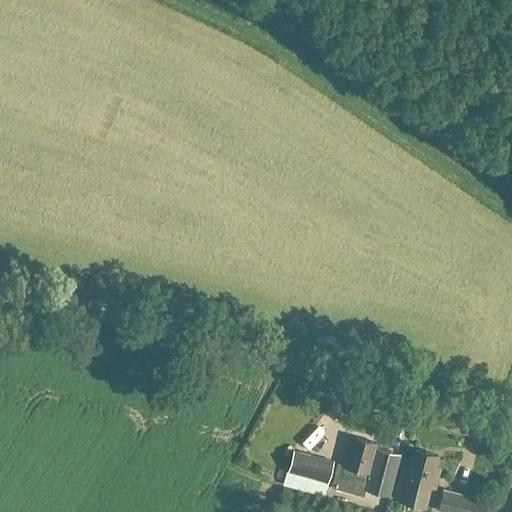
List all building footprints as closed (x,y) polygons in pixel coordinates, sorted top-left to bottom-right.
[(311,451),(329,435),(319,425),(302,441),(311,451)] [(339,464),(336,474),(332,487),(364,496),(365,490),(389,497),(402,455),(377,448),(378,444),(353,436),(345,465),(339,464)] [(414,450),(409,468),(404,467),(395,499),(421,506),(427,486),(436,489),(441,468),(436,467),(439,456),(414,450)] [(334,462),(306,455),(301,475),(288,472),(284,486),(324,497),(334,462)] [(442,511),(496,511),(498,504),(443,489),(437,510),(442,511)]
